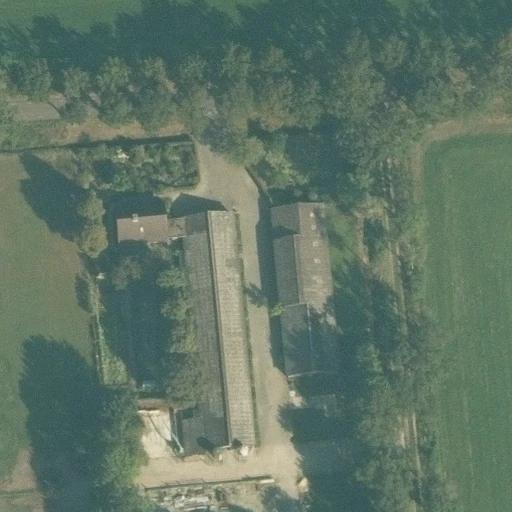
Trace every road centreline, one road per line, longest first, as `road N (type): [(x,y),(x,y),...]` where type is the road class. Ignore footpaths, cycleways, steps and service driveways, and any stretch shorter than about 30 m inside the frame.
road 1 (tertiary): [(0,113),(511,80)]
road 2 (track): [(381,62),(421,511)]
